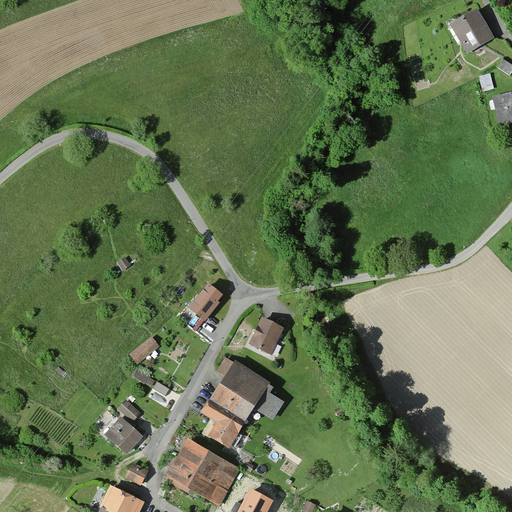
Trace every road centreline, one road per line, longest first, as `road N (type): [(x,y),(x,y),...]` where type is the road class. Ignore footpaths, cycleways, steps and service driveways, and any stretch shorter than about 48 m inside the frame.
road 1 (tertiary): [(171,511),(154,497),(156,453),(237,305),(236,285),(166,173),(133,145),(96,134),(62,137),(0,178)]
road 2 (track): [(154,497),(103,469),(0,444)]
